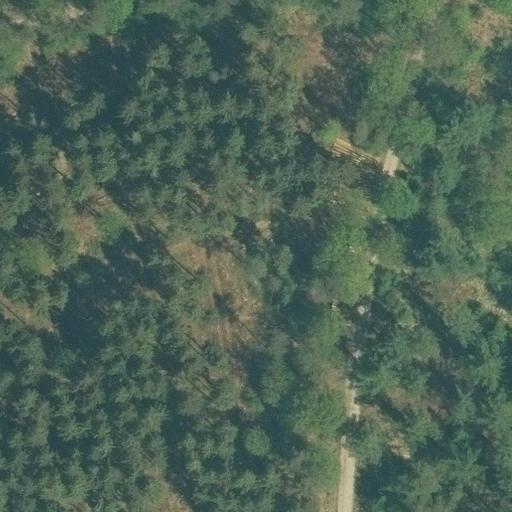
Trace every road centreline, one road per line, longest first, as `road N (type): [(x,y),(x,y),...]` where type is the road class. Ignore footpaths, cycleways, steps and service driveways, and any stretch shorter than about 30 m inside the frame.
road 1 (track): [(439,0),(385,172),(364,286),(341,511)]
road 2 (track): [(0,38),(159,0)]
